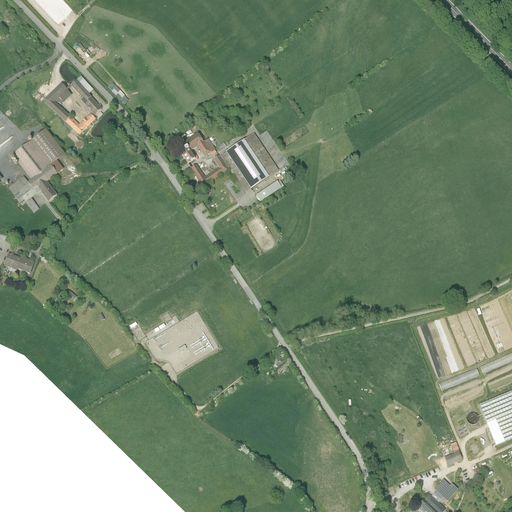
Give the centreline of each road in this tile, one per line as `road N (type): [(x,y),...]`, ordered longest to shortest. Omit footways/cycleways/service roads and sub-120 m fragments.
road 1 (unclassified): [(368,511),(367,481),(347,438),(143,135),(15,0)]
road 2 (track): [(0,87),(53,57),(94,0)]
